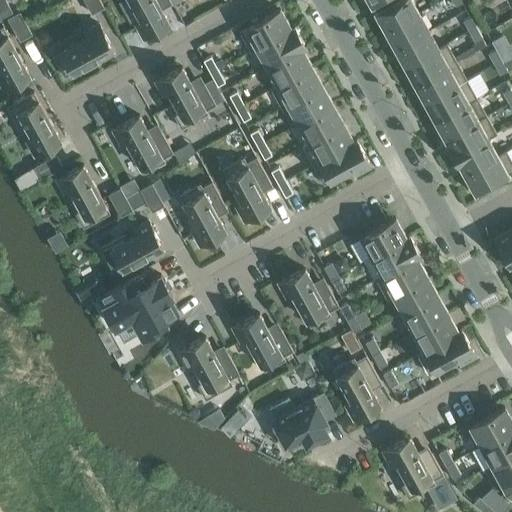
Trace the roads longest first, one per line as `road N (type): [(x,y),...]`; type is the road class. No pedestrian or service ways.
road 1 (residential): [(199,279),(412,161)]
road 2 (residential): [(68,103),(254,0)]
road 3 (residential): [(323,0),(412,161)]
road 4 (residential): [(358,441),(511,357)]
road 5 (residential): [(451,231),(511,339)]
